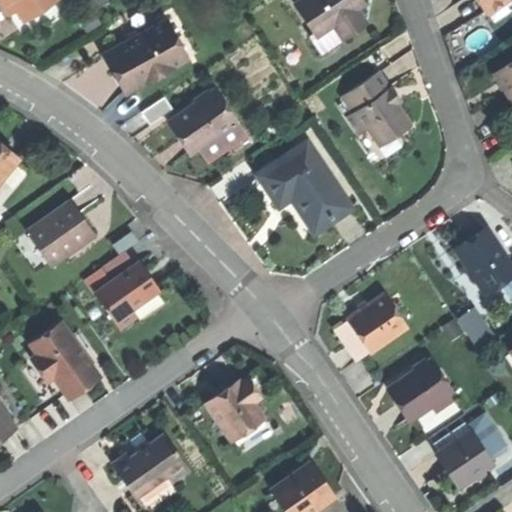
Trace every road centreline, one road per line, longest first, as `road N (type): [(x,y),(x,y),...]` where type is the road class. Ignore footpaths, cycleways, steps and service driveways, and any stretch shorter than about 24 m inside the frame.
road 1 (residential): [(275,319),(459,183),(466,138),(414,0)]
road 2 (residential): [(263,303),(157,179),(97,124),(0,71)]
road 3 (residential): [(263,303),(0,489)]
road 4 (residential): [(402,511),(275,319)]
